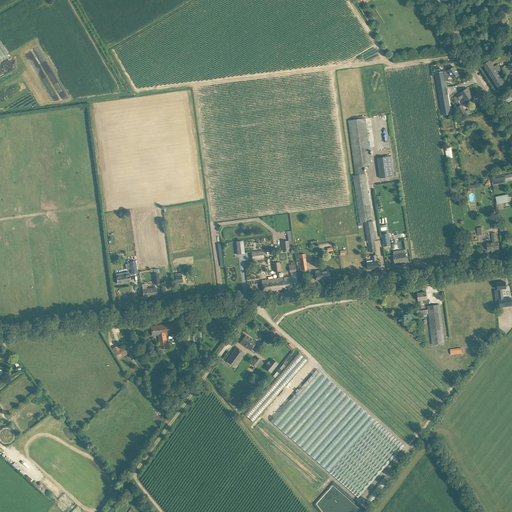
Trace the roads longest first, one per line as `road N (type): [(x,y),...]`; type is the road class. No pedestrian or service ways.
road 1 (tertiary): [(0,332),(511,264)]
road 2 (track): [(260,296),(107,511)]
road 3 (tertiary): [(511,134),(426,0)]
road 4 (unknown): [(384,278),(370,185),(374,151)]
